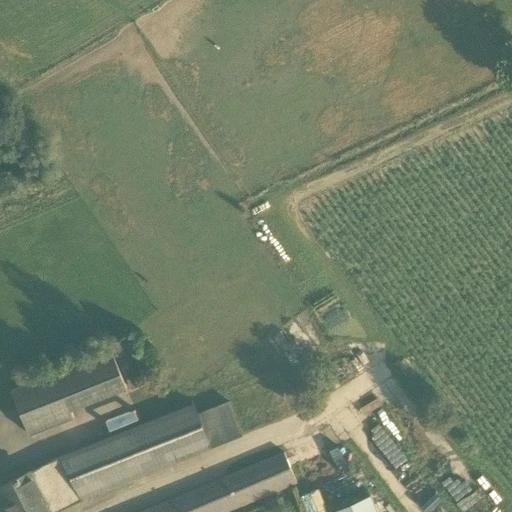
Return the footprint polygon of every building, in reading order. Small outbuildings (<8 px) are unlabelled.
[(130,344),(113,351),(127,388),(145,382),(130,344)] [(12,390),(29,435),(74,418),(71,411),(127,388),(113,351),(12,390)] [(56,511),(209,445),(191,403),(46,465),(30,472),(0,488),(0,492),(9,511),(56,511)] [(446,442),(439,446),(453,472),(460,468),(446,442)] [(228,511),(298,483),(284,452),(142,511),(228,511)] [(377,511),(370,494),(333,510),(333,511),(377,511)]
